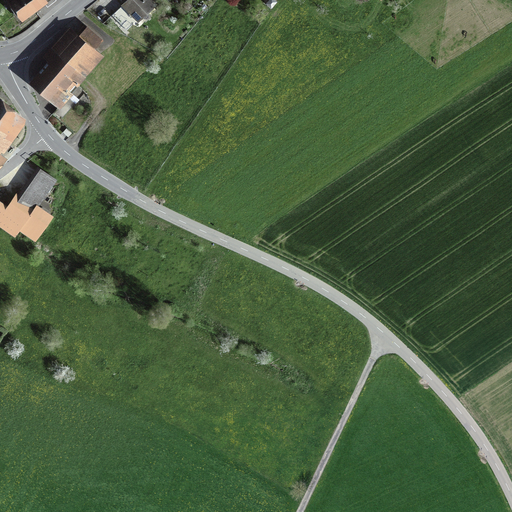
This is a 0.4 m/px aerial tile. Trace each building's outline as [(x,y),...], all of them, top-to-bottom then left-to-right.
[(7,0),(23,20),(31,13),(34,11),(37,10),(49,0),(7,0)] [(127,0),(123,4),(123,5),(137,20),(153,5),(148,0),(127,0)] [(77,37),(75,35),(33,82),(49,97),(50,97),(59,105),(66,98),(70,93),(77,86),(75,85),(100,58),(91,50),(77,37)] [(0,100),(0,164),(4,159),(0,156),(0,144),(21,116),(0,100)] [(67,138),(70,134),(65,129),(61,133),(67,138)] [(56,179),(36,166),(17,196),(36,209),(56,179)] [(34,240),(49,218),(36,209),(17,196),(15,195),(5,209),(0,205),(0,227),(14,237),(19,230),(34,240)]
